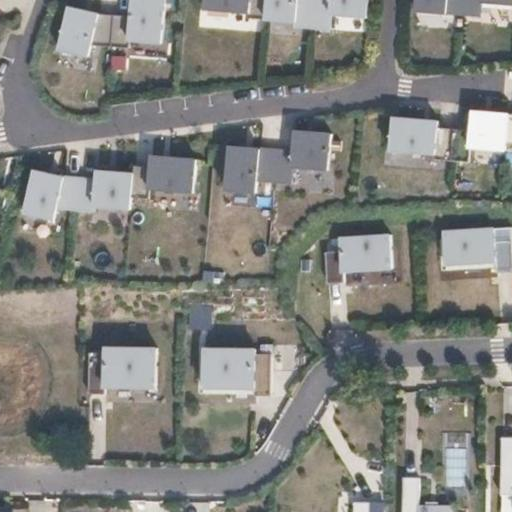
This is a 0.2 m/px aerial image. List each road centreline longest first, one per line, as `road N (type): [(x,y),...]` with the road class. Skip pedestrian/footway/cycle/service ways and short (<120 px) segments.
road 1 (residential): [(0,477),(234,481),(272,465),(319,373),(344,359),(433,350),(511,355)]
road 2 (residential): [(35,128),(96,130),(387,88)]
road 3 (residential): [(41,0),(16,87),(35,128)]
